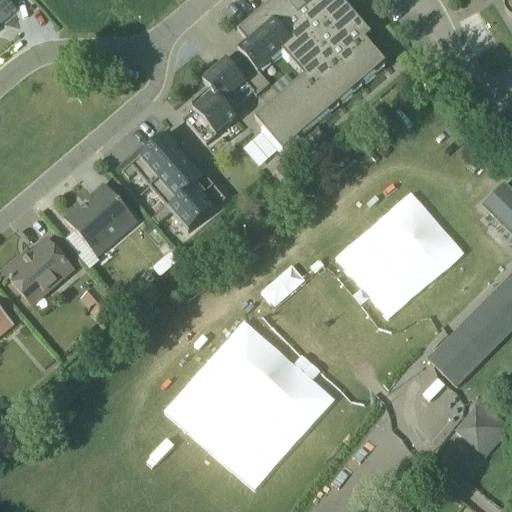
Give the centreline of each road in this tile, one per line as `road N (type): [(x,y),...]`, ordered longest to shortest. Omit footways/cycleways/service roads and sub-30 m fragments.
road 1 (residential): [(0,226),(154,95),(152,51)]
road 2 (residential): [(0,89),(33,62),(152,51)]
road 3 (residential): [(419,0),(460,76),(511,127)]
